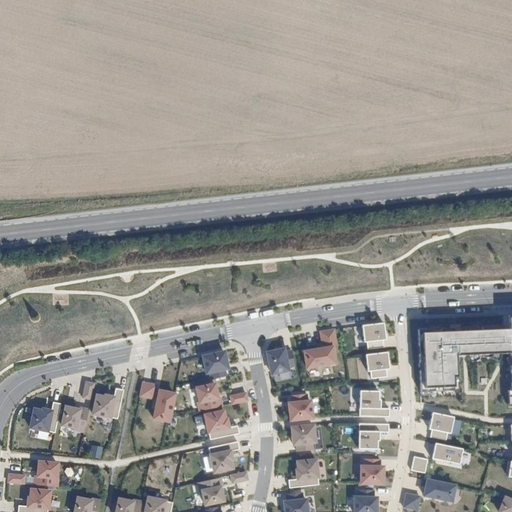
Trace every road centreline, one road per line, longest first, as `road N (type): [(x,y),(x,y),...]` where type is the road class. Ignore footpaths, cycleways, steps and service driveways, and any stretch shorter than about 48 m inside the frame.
road 1 (primary): [(511,176),(0,234)]
road 2 (residential): [(0,413),(15,387),(47,371),(247,328)]
road 3 (residential): [(398,303),(408,407),(393,511)]
road 4 (residential): [(258,511),(266,427),(247,328)]
road 5 (residential): [(247,328),(398,303)]
